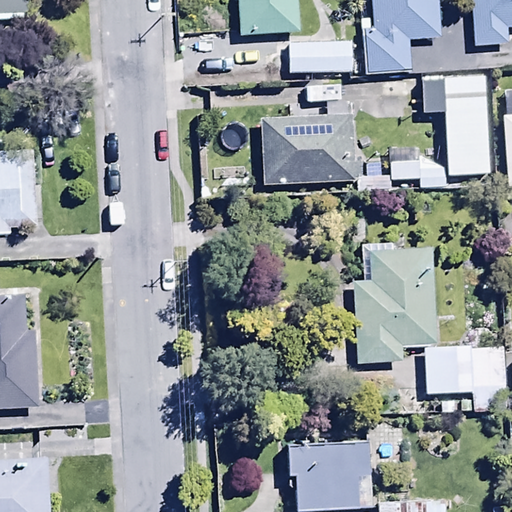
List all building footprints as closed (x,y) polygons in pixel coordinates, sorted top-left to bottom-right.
[(300,0),(235,0),(236,16),(301,12),(300,0)] [(368,0),(371,30),(361,31),(365,75),(408,72),(406,43),(439,40),(435,0),(368,0)] [(511,0),(468,0),(471,50),(507,48),(506,32),(511,31),(511,0)] [(350,44),(286,46),(287,76),(351,74),(350,44)] [(418,190),(444,189),(444,177),(487,176),(483,79),(420,81),(420,112),(442,112),(444,161),(390,163),(391,183),(418,182),(418,190)] [(511,92),(503,93),(505,116),(501,116),(505,189),(511,188),(511,92)] [(260,168),(358,162),(354,97),(256,103),(260,168)] [(0,234),(8,234),(8,227),(35,225),(30,150),(0,152),(0,234)] [(436,347),(431,248),(394,248),(394,243),(376,244),(377,250),(370,251),(371,280),(349,281),(353,364),(402,361),(401,349),(436,347)] [(0,410),(37,409),(32,331),(25,331),(23,297),(6,298),(6,302),(0,302),(0,410)] [(469,394),(471,417),(504,415),(501,348),(423,350),(425,397),(469,394)] [(325,438),(325,443),(285,444),(286,478),(293,477),(294,511),(355,511),(356,511),(355,477),(367,477),(366,442),(355,442),(355,437),(325,438)] [(0,442),(0,511),(43,511),(38,440),(0,442)] [(377,511),(444,511),(444,503),(378,505),(377,511)]
